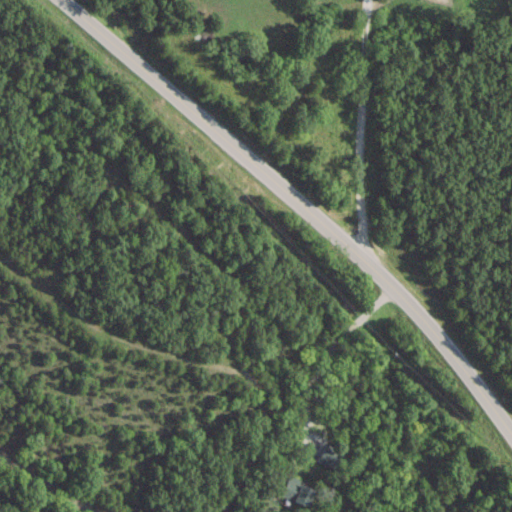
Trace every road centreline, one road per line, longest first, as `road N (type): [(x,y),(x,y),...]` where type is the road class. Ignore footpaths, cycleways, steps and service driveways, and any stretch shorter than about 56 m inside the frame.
road 1 (tertiary): [(511,433),(417,311),(361,255),(61,0)]
road 2 (residential): [(238,511),(277,435),(275,382),(243,349),(142,321),(0,219)]
road 3 (residential): [(361,255),(359,0)]
road 4 (residential): [(102,511),(0,446)]
